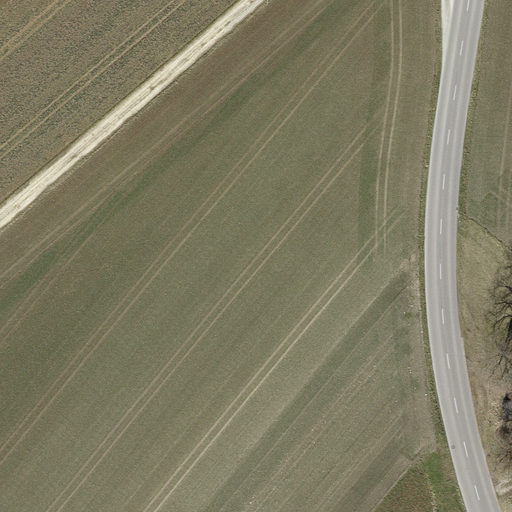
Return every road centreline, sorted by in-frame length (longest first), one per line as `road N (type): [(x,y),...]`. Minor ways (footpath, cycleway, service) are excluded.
road 1 (tertiary): [(469,0),(443,199),(441,284),(452,391),(484,511)]
road 2 (track): [(253,0),(0,219)]
